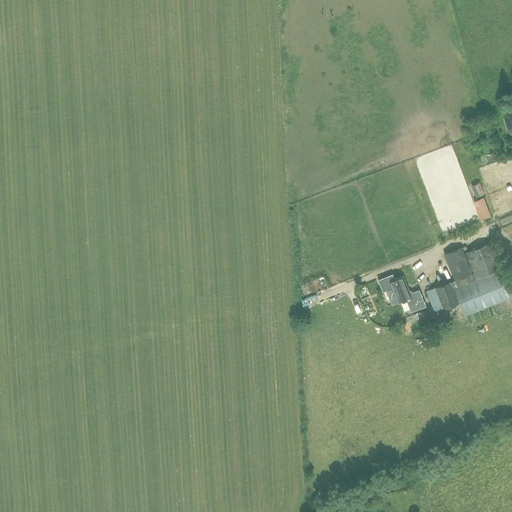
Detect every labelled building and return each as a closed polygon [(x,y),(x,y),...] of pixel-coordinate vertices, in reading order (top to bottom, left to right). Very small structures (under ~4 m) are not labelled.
[(485,194),(480,182),(471,185),(476,197),(485,194)] [(491,216),(484,197),(473,200),(481,220),(491,216)] [(451,281),(450,280),(435,286),(426,290),(434,311),(443,308),(444,308),(459,302),(464,316),(511,296),(511,291),(492,241),(466,252),(474,272),(473,273),(462,246),(444,253),(455,280),(451,281)] [(392,288),(386,290),(391,302),(392,304),(407,298),(412,311),(426,306),(419,289),(410,293),(403,276),(389,281),(392,288)] [(333,292),(344,288),(342,283),(331,288),(333,292)]
